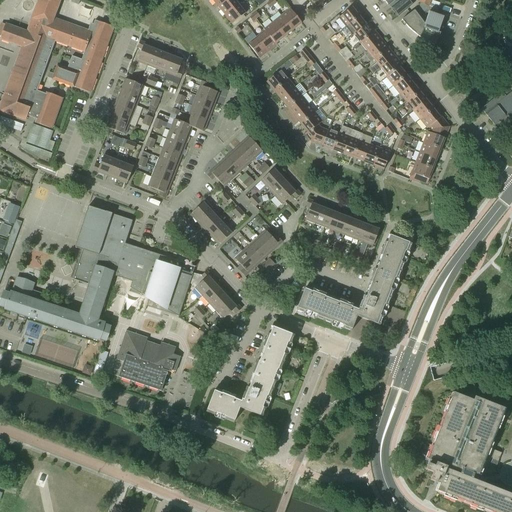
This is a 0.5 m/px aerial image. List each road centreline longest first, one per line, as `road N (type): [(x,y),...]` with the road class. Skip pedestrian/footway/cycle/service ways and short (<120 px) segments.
road 1 (residential): [(326,338),(280,461),(0,361)]
road 2 (residential): [(111,0),(133,14),(62,177),(172,217)]
road 3 (unclassified): [(188,502),(0,428)]
road 4 (tertiary): [(421,328),(469,243),(511,192)]
road 5 (unclassified): [(511,177),(426,77)]
road 6 (residential): [(257,310),(172,217)]
